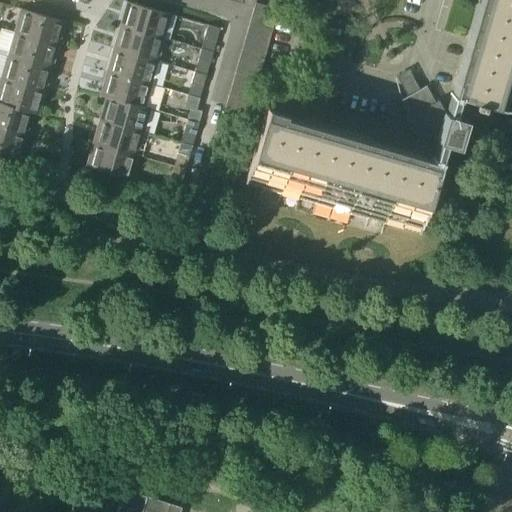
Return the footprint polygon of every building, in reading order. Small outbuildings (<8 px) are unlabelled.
[(511,0),(479,0),(452,93),(451,93),(450,95),(451,95),(446,112),(444,112),(438,100),(435,102),(427,86),(429,85),(429,84),(397,101),(398,102),(401,100),(409,116),(406,117),(421,135),(415,154),(285,116),(285,113),(266,108),(244,184),(246,184),(246,183),(418,233),(418,234),(419,234),(441,159),(440,159),(445,142),(457,145),(465,117),(453,114),(458,97),(459,97),(459,96),(474,100),(473,105),(481,107),(483,103),(511,111),(511,0)] [(165,38),(172,15),(126,2),(126,3),(127,3),(124,13),(128,14),(124,26),(119,25),(165,38)] [(275,21),(263,17),(266,7),(255,3),(254,8),(249,26),(271,33),(275,21)] [(65,23),(66,22),(20,9),(14,31),(59,45),(54,43),(58,31),(62,32),(65,22),(65,23)] [(158,62),(165,38),(119,25),(119,26),(124,28),(121,40),(116,38),(113,48),(112,48),(158,62)] [(214,45),(216,41),(216,40),(219,28),(208,25),(201,49),(212,52),(214,45)] [(268,44),(271,33),(249,26),(245,38),(268,44)] [(59,46),(59,45),(14,31),(13,33),(7,55),(52,68),(53,68),(52,67),(54,58),(50,56),(54,44),(59,46)] [(265,56),(268,44),(245,38),(242,49),(265,56)] [(152,85),(158,62),(112,48),(112,49),(114,50),(111,59),(115,60),(111,73),(106,71),(106,72),(152,85)] [(209,64),(212,52),(201,49),(194,72),(206,75),(208,67),(209,64)] [(264,59),(265,56),(242,49),(239,61),(261,68),(264,59)] [(52,69),(52,68),(7,55),(0,78),(46,91),(41,89),(44,77),(48,79),(51,69),(52,69)] [(258,79),(261,68),(239,61),(235,73),(258,79)] [(145,107),(152,85),(106,72),(111,74),(107,86),(103,85),(100,94),(99,95),(105,97),(106,97),(145,108),(145,107)] [(203,86),(206,75),(194,72),(187,95),(199,98),(201,91),(203,86)] [(255,91),(258,79),(235,73),(232,84),(255,91)] [(45,92),(46,91),(0,78),(0,79),(0,103),(33,113),(33,114),(39,115),(39,114),(38,114),(41,104),(37,103),(40,91),(45,92)] [(251,102),(255,91),(232,84),(229,96),(251,102)] [(196,110),(199,98),(187,95),(184,107),(190,109),(187,119),(199,122),(202,111),(196,110)] [(248,114),(251,102),(229,96),(225,108),(248,114)] [(145,107),(145,108),(106,97),(103,107),(107,108),(104,120),(99,119),(99,120),(144,133),(151,109),(145,107)] [(0,103),(0,128),(27,136),(27,135),(22,134),(25,122),(29,123),(32,113),(33,114),(33,113),(0,103)] [(192,147),(199,122),(187,119),(180,143),(192,147)] [(138,155),(144,133),(99,120),(98,120),(103,122),(100,134),(96,132),(93,142),(92,142),(92,143),(138,155)] [(26,137),(27,136),(0,128),(0,154),(20,160),(20,159),(19,158),(22,148),(18,147),(21,135),(26,137)] [(131,179),(138,155),(92,143),(93,144),(90,153),(94,155),(91,167),(85,165),(85,166),(131,179)] [(186,169),(192,147),(180,143),(174,166),(186,169)] [(179,192),(186,169),(174,166),(167,190),(179,193),(179,192)] [(179,511),(181,507),(123,489),(115,511),(179,511)]
